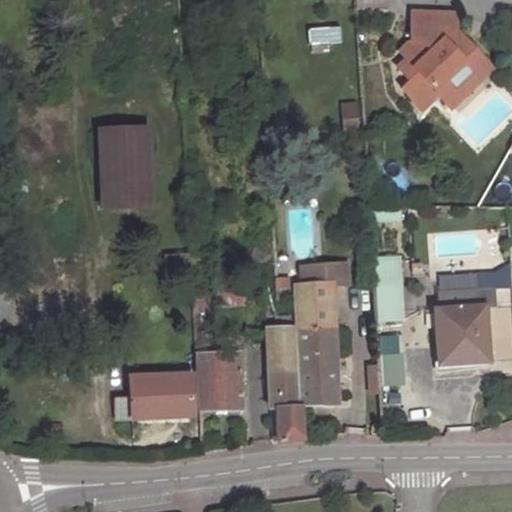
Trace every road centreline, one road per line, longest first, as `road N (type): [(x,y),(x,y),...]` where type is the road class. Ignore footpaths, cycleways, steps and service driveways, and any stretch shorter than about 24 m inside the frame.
road 1 (residential): [(420,458),(312,459),(130,481)]
road 2 (residential): [(130,481),(0,472)]
